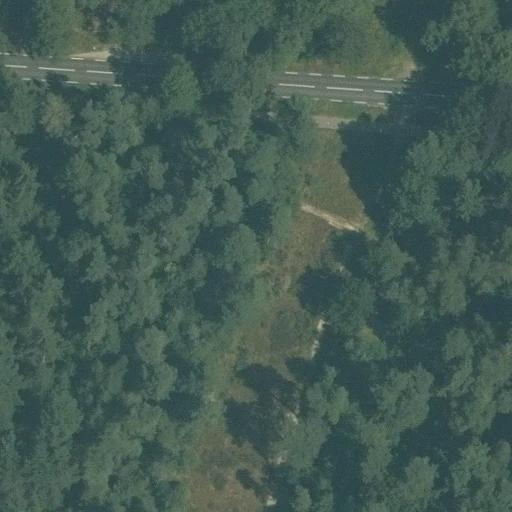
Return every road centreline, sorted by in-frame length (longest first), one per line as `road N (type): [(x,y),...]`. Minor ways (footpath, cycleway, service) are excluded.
road 1 (primary): [(511,100),(0,65)]
road 2 (track): [(0,200),(94,170),(147,174),(319,214),(375,239)]
road 3 (track): [(375,239),(387,125),(423,0)]
road 4 (track): [(375,239),(365,329),(387,346),(511,349)]
